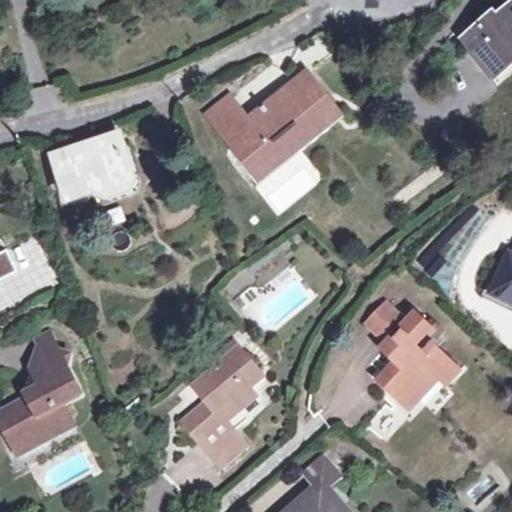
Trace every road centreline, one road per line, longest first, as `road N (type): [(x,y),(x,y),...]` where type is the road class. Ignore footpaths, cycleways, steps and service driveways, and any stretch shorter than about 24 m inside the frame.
road 1 (unclassified): [(0,133),(124,106),(195,80),(274,42),(331,0)]
road 2 (residential): [(217,511),(310,427)]
